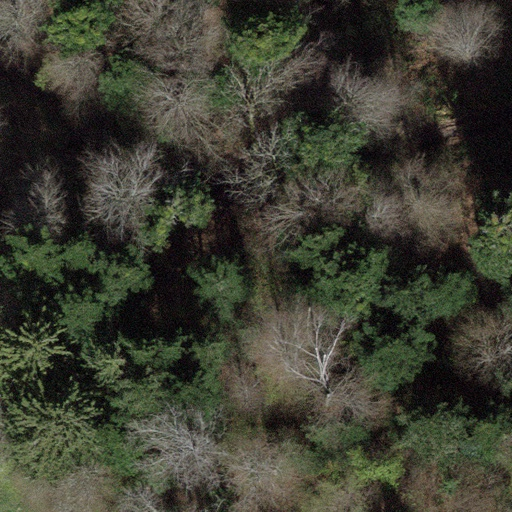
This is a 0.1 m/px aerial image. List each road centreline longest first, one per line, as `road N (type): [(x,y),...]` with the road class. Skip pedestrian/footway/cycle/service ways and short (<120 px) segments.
road 1 (track): [(133,159),(231,169),(511,104)]
road 2 (track): [(0,54),(133,159)]
road 3 (track): [(0,168),(44,158),(133,159)]
